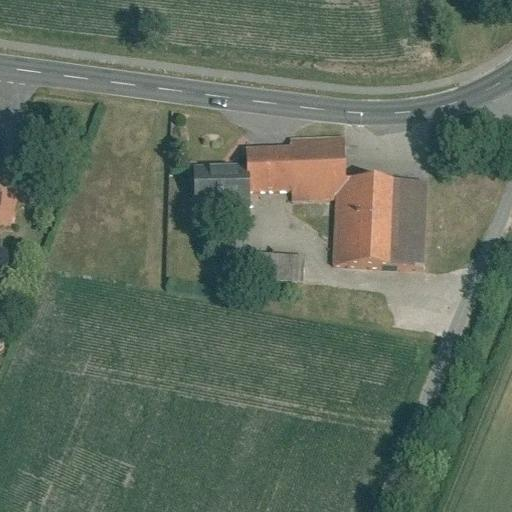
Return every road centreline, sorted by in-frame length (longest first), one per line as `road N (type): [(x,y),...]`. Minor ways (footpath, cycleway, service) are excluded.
road 1 (tertiary): [(0,63),(377,113),(434,108),(500,81)]
road 2 (unclassified): [(363,511),(492,189),(503,136),(500,81)]
